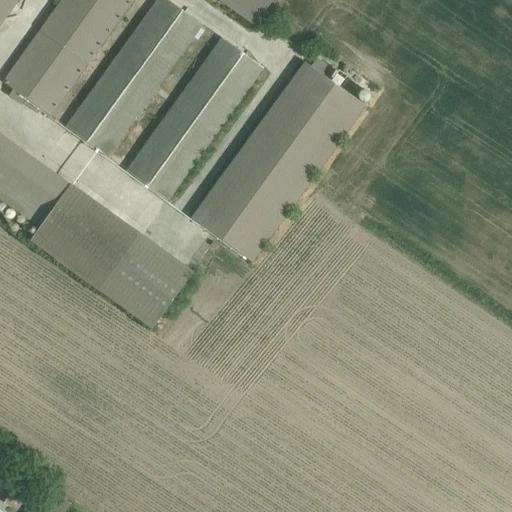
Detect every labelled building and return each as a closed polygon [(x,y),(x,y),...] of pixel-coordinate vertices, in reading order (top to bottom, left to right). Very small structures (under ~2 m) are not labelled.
[(0,0),(0,30),(21,0),(0,0)] [(51,118),(135,0),(62,0),(2,83),(13,91),(8,97),(21,106),(26,100),(51,118)] [(197,42),(205,32),(201,30),(203,27),(165,0),(158,0),(66,129),(108,159),(193,40),(197,42)] [(216,0),(254,27),(273,0),(216,0)] [(168,203),(263,70),(221,40),(126,173),(168,203)] [(304,63),(191,220),(252,263),(364,109),(366,107),(363,105),(358,102),(339,88),(347,78),(317,58),(310,67),(304,63)] [(23,119),(28,111),(9,100),(4,109),(23,119)] [(0,135),(0,200),(40,229),(34,238),(30,243),(150,330),(192,275),(0,135)] [(0,471),(0,493),(1,494),(0,495),(0,501),(11,508),(24,489),(0,471)] [(45,511),(66,511),(71,505),(56,495),(45,511)]
